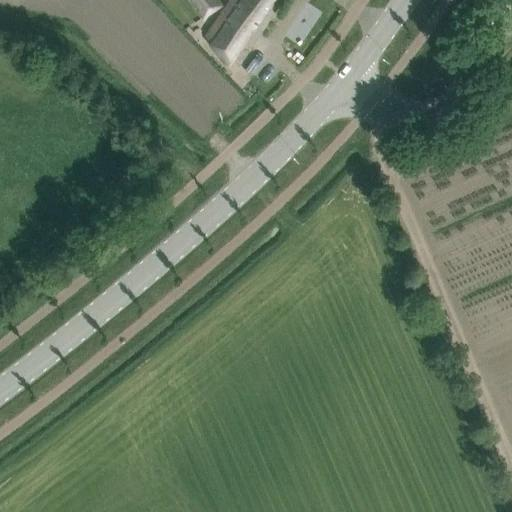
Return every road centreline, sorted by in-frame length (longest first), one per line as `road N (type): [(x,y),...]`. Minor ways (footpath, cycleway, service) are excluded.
road 1 (secondary): [(0,387),(197,228),(347,81)]
road 2 (unclassified): [(347,81),(395,114),(444,114),(511,15)]
